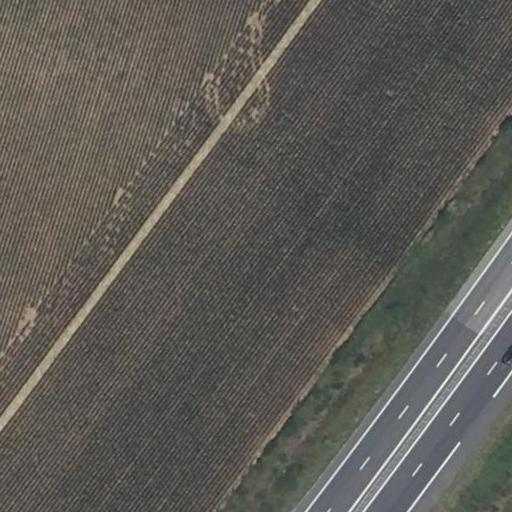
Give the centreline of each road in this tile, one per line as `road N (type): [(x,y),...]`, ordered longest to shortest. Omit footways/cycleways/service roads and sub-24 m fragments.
road 1 (motorway): [(511,263),(327,511)]
road 2 (motorway): [(385,511),(511,342)]
